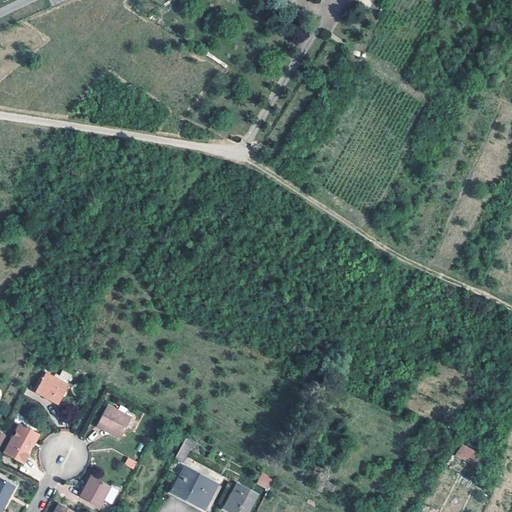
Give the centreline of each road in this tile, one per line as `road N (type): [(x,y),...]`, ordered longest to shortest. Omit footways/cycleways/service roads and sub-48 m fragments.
road 1 (residential): [(319,26),(236,153),(0,119)]
road 2 (track): [(236,153),(400,255),(511,308)]
